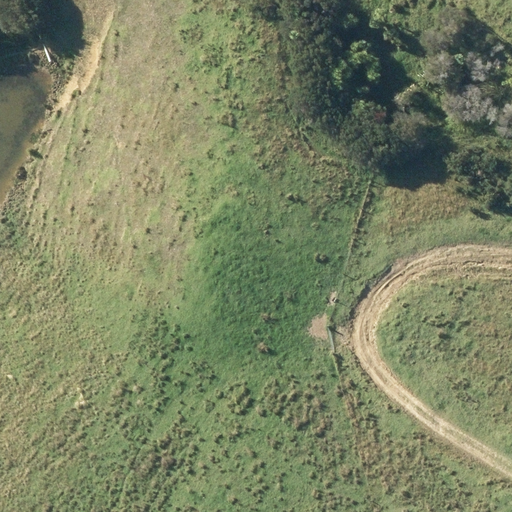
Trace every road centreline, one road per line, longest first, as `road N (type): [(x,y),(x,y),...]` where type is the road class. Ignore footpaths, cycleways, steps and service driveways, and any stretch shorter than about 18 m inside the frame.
road 1 (track): [(511,481),(382,400),(351,342)]
road 2 (track): [(511,270),(473,271),(399,297),(351,342)]
